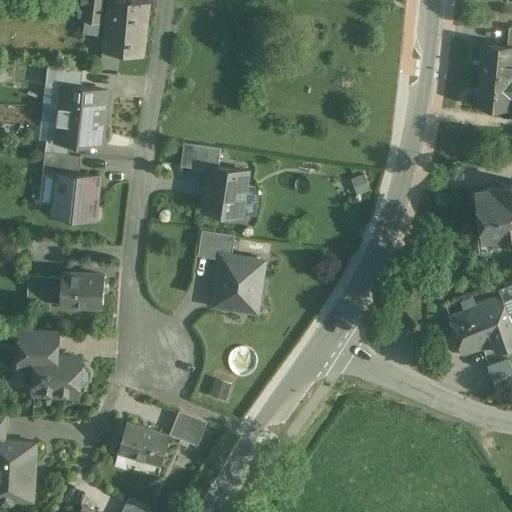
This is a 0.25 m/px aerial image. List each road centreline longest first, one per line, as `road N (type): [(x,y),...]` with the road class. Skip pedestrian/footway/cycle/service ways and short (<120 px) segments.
road 1 (residential): [(167,0),(133,267),(139,341),(74,476)]
road 2 (tertiary): [(326,342),(379,251),(406,172),(433,0)]
road 3 (tertiary): [(213,511),(326,342)]
road 4 (tertiary): [(511,423),(427,395),(326,342)]
